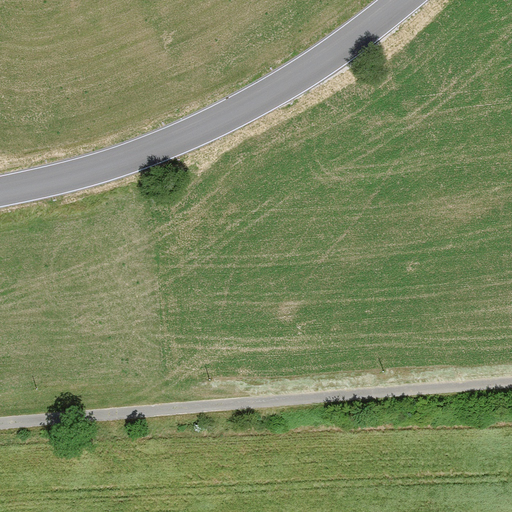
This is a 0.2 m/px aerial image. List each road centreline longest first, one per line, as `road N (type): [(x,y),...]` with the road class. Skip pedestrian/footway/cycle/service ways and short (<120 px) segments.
road 1 (track): [(511,378),(0,422)]
road 2 (tertiary): [(401,0),(321,62),(180,136),(0,190)]
